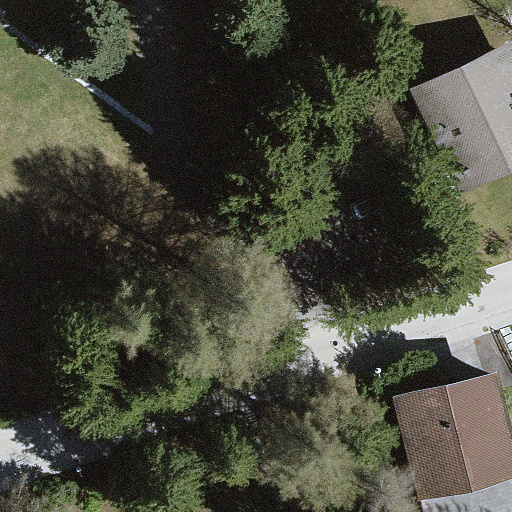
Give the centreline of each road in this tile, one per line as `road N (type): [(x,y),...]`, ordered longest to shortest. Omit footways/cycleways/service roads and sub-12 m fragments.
road 1 (residential): [(0,465),(511,299)]
road 2 (unknown): [(160,0),(191,147),(271,240),(344,353)]
